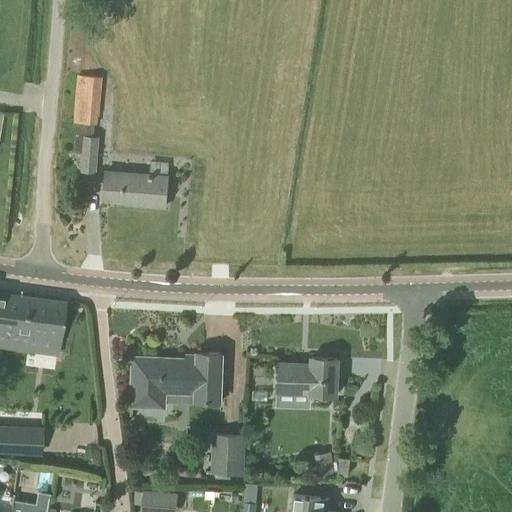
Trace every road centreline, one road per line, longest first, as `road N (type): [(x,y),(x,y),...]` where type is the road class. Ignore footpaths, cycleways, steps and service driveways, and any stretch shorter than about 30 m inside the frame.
road 1 (tertiary): [(417,287),(318,295),(93,277)]
road 2 (residential): [(40,279),(58,0)]
road 3 (residential): [(124,510),(93,277)]
road 4 (tertiary): [(391,511),(417,287)]
